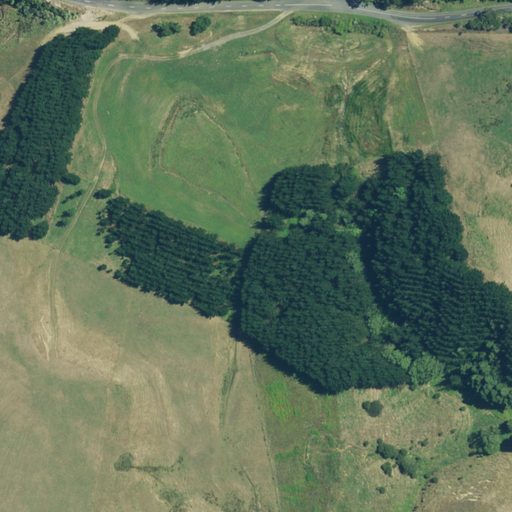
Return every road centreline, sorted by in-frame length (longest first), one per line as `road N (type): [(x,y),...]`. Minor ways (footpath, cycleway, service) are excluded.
road 1 (unclassified): [(354,8),(108,9),(68,0)]
road 2 (unclassified): [(511,11),(449,17),(354,8)]
